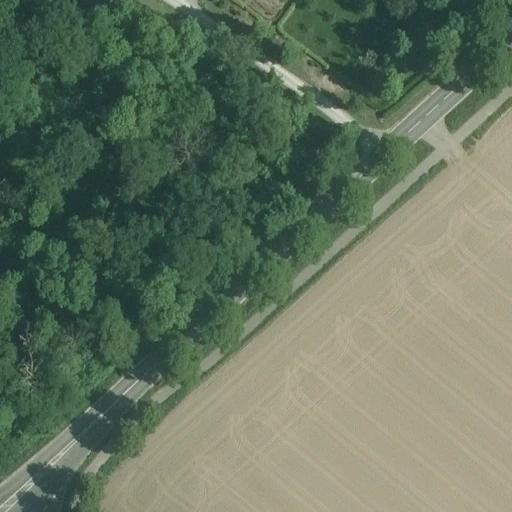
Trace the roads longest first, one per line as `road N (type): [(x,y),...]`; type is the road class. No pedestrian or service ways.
road 1 (tertiary): [(0,507),(511,39)]
road 2 (track): [(384,152),(171,0)]
